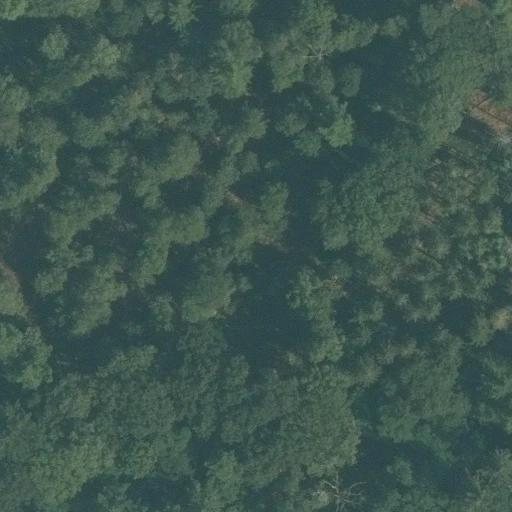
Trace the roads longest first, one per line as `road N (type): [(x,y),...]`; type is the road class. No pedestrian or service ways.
road 1 (track): [(282,511),(292,411),(216,378),(151,381),(84,403),(48,428),(0,488)]
road 2 (track): [(292,411),(391,441),(496,511)]
